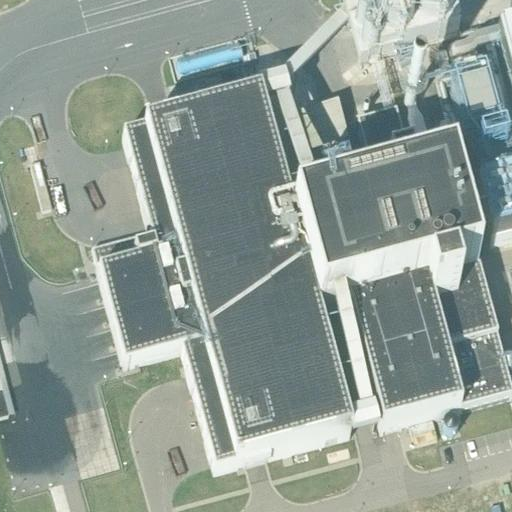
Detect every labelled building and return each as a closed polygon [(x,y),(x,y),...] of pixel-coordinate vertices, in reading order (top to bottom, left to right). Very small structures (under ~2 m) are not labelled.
[(444,0),(347,27),(353,48),(360,76),(458,50),(451,23),(444,0)] [(89,54),(91,63),(110,58),(108,49),(89,54)] [(511,50),(493,56),(511,126),(511,50)] [(64,61),(67,71),(86,65),(83,56),(64,61)] [(241,69),(246,90),(275,82),(269,61),(241,69)] [(465,66),(438,72),(448,116),(451,116),(457,145),(493,136),(490,121),(479,124),(465,66)] [(289,144),(343,129),(332,89),(287,101),(292,118),(282,121),(289,144)] [(150,240),(92,255),(123,372),(182,357),(213,475),(349,440),(317,319),(346,311),(379,437),(510,402),(467,248),(459,218),(448,178),(411,187),(405,164),(370,173),(376,196),(288,220),(261,117),(286,110),(281,91),(255,98),(257,106),(124,141),(150,240)] [(339,103),(342,130),(346,129),(344,117),(354,116),(355,130),(391,125),(388,101),(362,104),(361,100),(339,103)] [(110,102),(99,105),(106,131),(117,128),(110,102)] [(272,118),(273,143),(283,142),(282,117),(272,118)] [(458,162),(471,225),(490,222),(493,236),(509,233),(508,227),(511,226),(511,176),(507,152),(458,162)] [(43,237),(65,228),(60,217),(38,226),(43,237)] [(455,437),(457,432),(456,427),(452,424),(447,424),(442,427),(441,431),(442,436),(446,439),(451,439),(455,437)]
